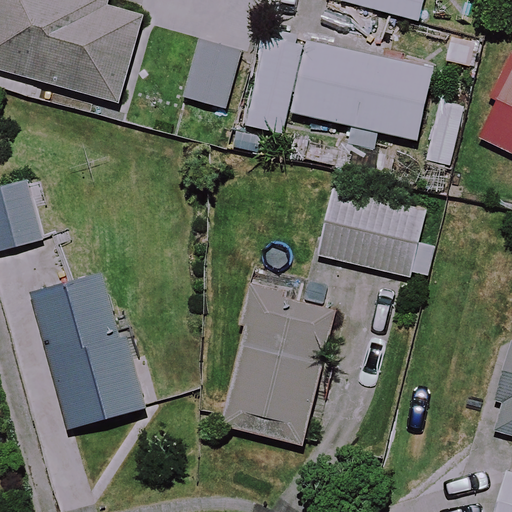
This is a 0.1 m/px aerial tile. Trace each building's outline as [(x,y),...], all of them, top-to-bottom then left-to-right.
[(0,0),(0,73),(118,106),(143,16),(110,7),(111,0),(0,0)] [(423,0),(338,0),(339,1),(417,23),(423,0)] [(287,115),(350,127),(347,142),(378,149),(382,134),(418,141),(431,72),(266,38),(248,128),(283,135),(287,115)] [(239,53),(194,42),(180,98),(225,109),(239,53)] [(485,104),(491,107),(475,142),(511,158),(511,56),(508,54),(485,104)] [(466,109),(441,102),(425,163),(450,169),(466,109)] [(24,180),(0,186),(0,256),(42,245),(24,180)] [(422,213),(334,192),(318,256),(407,278),(422,213)] [(143,407),(98,274),(27,298),(72,431),(143,407)] [(336,309),(255,289),(220,427),(300,447),(336,309)] [(511,344),(506,343),(489,399),(499,402),(491,430),(511,436),(511,344)] [(511,511),(511,475),(505,474),(494,511),(511,511)]
